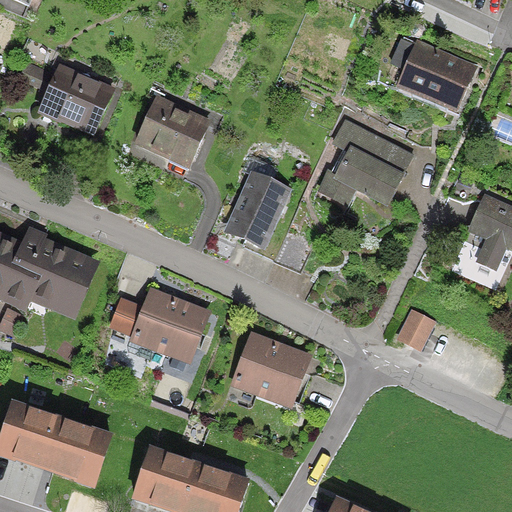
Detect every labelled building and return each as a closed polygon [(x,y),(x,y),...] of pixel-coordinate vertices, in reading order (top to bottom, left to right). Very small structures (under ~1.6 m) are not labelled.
[(404,69),(415,44),(402,38),(390,63),(404,69)] [(478,65),(417,39),(415,44),(404,69),(397,86),(425,98),(457,113),(478,65)] [(112,91),(61,70),(43,114),(94,135),(112,91)] [(209,121),(157,100),(136,150),(188,171),(209,121)] [(348,134),(318,189),(351,207),(360,191),(386,205),(407,166),(348,134)] [(286,191),(249,176),(225,232),(263,248),(286,191)] [(511,211),(483,201),(469,236),(486,242),(479,261),(502,270),(509,250),(511,250),(511,211)] [(23,248),(0,239),(0,300),(23,309),(26,299),(76,318),(96,265),(27,239),(23,248)] [(212,314),(149,292),(130,342),(193,365),(212,314)] [(308,357),(252,336),(235,380),(290,402),(308,357)] [(114,440),(7,407),(0,429),(0,465),(97,496),(114,440)] [(244,511),(253,485),(144,452),(127,504),(153,511),(244,511)]
